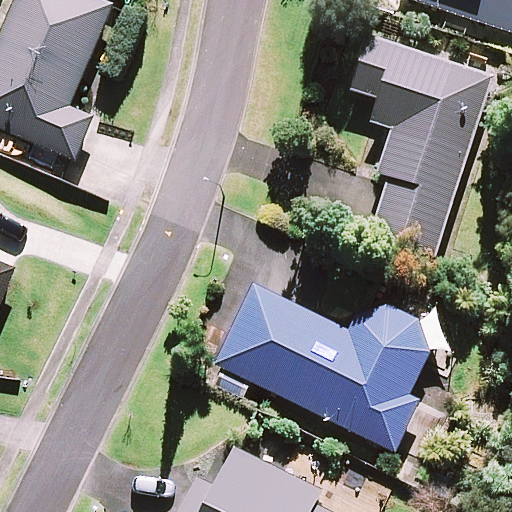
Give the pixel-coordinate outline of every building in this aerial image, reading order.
[(113,9),(91,0),(18,0),(0,42),(0,127),(76,160),(93,120),(69,110),(113,9)] [(511,0),(409,0),(511,33),(511,0)] [(493,82),(371,42),(354,91),(381,100),(373,123),(392,129),(377,173),(393,178),(373,238),(435,258),(493,82)] [(0,316),(18,275),(0,267),(0,316)] [(432,363),(421,325),(379,307),(351,329),(257,284),(218,367),(403,455),(427,405),(413,398),(432,363)] [(320,500),(237,461),(220,496),(201,488),(189,511),(320,511),(315,510),(320,500)]
